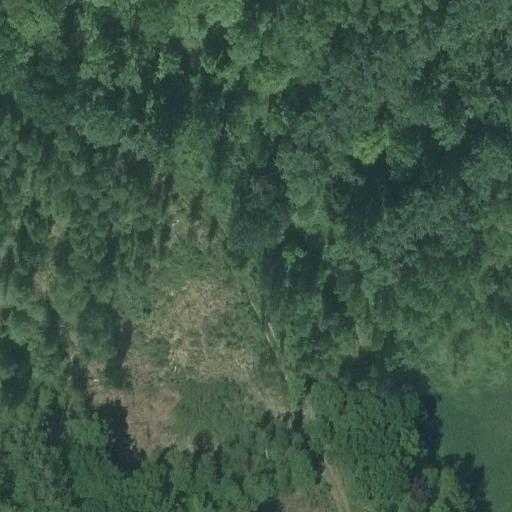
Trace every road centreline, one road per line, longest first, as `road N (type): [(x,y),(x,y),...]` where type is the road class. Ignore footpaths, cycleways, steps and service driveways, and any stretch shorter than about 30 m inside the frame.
road 1 (track): [(88,0),(71,35),(212,183),(323,452)]
road 2 (track): [(0,495),(139,511),(323,452)]
